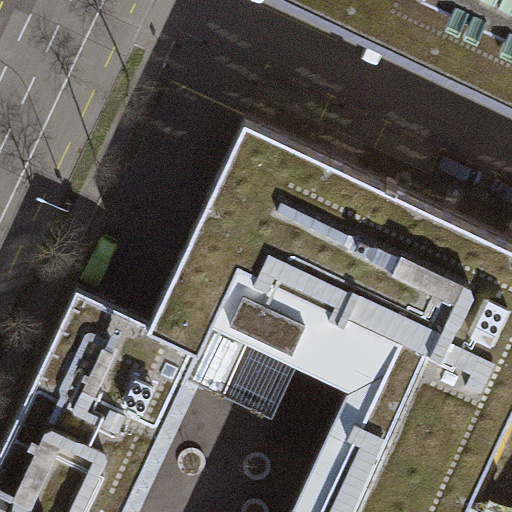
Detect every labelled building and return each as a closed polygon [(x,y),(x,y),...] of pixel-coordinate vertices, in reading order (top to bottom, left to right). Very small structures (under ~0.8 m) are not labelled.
[(511,0),(320,0),(511,89),(511,0)] [(511,237),(245,112),(189,232),(241,256),(511,382),(511,237)] [(78,281),(0,445),(0,511),(119,511),(241,256),(189,232),(150,315),(78,281)] [(307,310),(244,281),(205,366),(267,395),(307,310)] [(461,511),(511,407),(392,351),(367,404),(364,402),(362,408),(356,405),(346,427),(352,429),(349,435),(352,436),(315,511),(313,511),(312,511),(461,511)]
